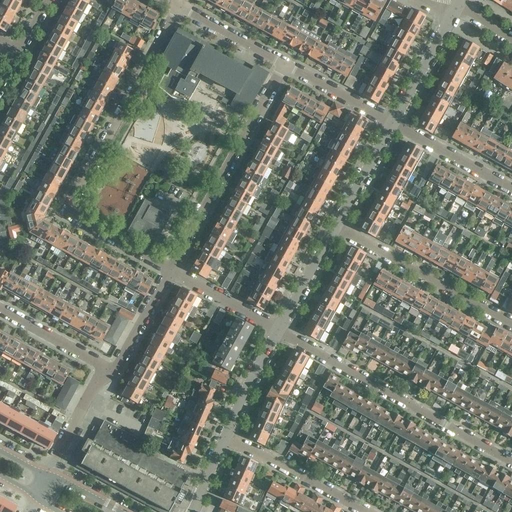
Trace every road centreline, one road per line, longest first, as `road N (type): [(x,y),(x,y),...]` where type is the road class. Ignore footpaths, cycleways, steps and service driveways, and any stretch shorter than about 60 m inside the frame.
road 1 (residential): [(170,270),(56,207),(169,1)]
road 2 (residential): [(511,461),(278,330)]
road 3 (residential): [(170,270),(279,59)]
road 4 (residential): [(511,322),(340,226)]
road 5 (residential): [(366,511),(226,435)]
road 6 (residential): [(397,121),(279,59)]
road 7 (residential): [(511,187),(397,121)]
road 8 (residential): [(0,310),(113,372)]
road 9 (residential): [(457,8),(397,121)]
road 10 (residential): [(43,475),(98,379),(113,372)]
road 11 (residential): [(279,59),(169,1)]
road 12 (residential): [(278,330),(170,270)]
road 13 (residential): [(340,226),(278,330)]
